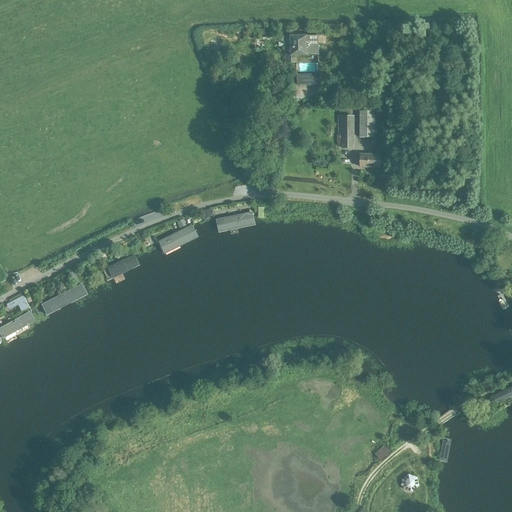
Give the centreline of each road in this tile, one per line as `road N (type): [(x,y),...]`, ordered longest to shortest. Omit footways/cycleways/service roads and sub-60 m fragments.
road 1 (unclassified): [(0,300),(148,226),(255,196),(416,209),(511,237)]
road 2 (track): [(358,511),(368,481),(394,454),(511,381)]
